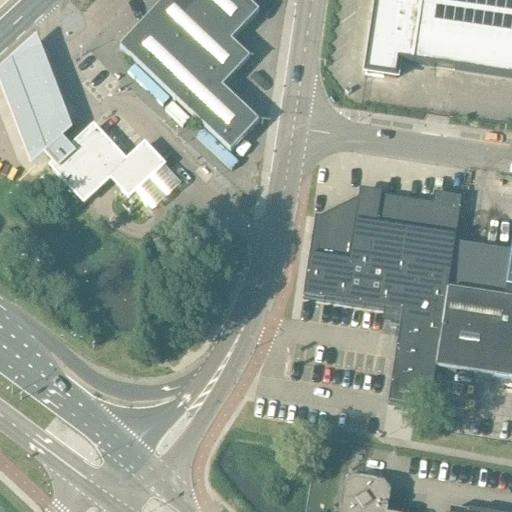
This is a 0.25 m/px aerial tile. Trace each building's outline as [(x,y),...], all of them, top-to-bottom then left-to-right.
[(239,0),(167,0),(118,52),(228,157),(257,127),(220,92),(247,63),(229,45),(256,16),(239,0)] [(511,0),(376,0),(365,79),(394,84),(396,68),(411,70),(411,69),(511,84),(511,0)] [(19,131),(31,164),(45,152),(53,161),(50,165),(55,171),(77,151),(63,136),(73,126),(65,105),(50,66),(38,35),(0,66),(0,83),(6,97),(19,131)] [(55,171),(52,173),(66,188),(83,206),(109,181),(110,182),(117,189),(120,193),(127,200),(128,201),(140,189),(150,180),(162,169),(163,168),(155,160),(153,158),(145,150),(143,148),(125,165),(96,133),(77,151),(66,161),(62,165),(55,171)] [(306,265),(301,300),(400,315),(386,406),(409,410),(427,412),(433,373),(445,294),(453,245),(460,200),(432,196),(430,207),(406,203),(381,199),(357,195),(355,201),(317,220),(313,220),(306,265)] [(0,247),(1,249),(12,239),(6,232),(0,237),(0,247)] [(511,238),(510,254),(502,302),(511,303),(511,238)] [(445,294),(502,302),(510,254),(453,245),(445,294)] [(511,303),(502,302),(445,294),(433,373),(511,385),(511,303)] [(391,487),(342,478),(336,511),(402,511),(404,505),(389,502),(391,487)]
